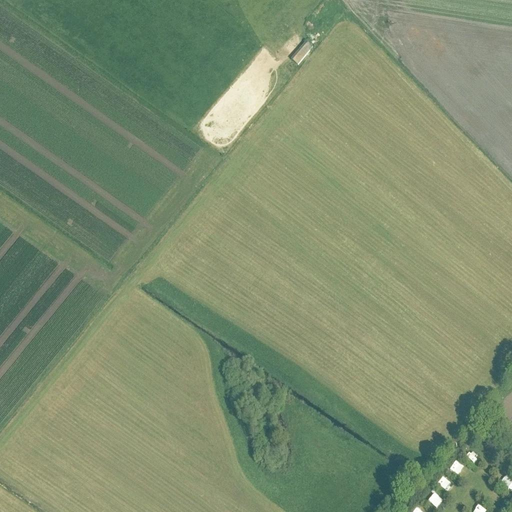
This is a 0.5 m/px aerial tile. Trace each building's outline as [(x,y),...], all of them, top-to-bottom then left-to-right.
[(306,43),(301,49),(306,53),(310,47),(306,43)] [(298,49),(285,65),(291,70),(304,54),(298,49)] [(485,453),(483,462),(493,465),(496,456),(485,453)] [(445,470),(453,478),(460,471),(453,463),(445,470)] [(445,495),(451,485),(440,478),(434,487),(445,495)] [(422,491),(417,498),(435,510),(440,503),(422,491)] [(492,491),(483,498),(492,510),(501,504),(492,491)]
